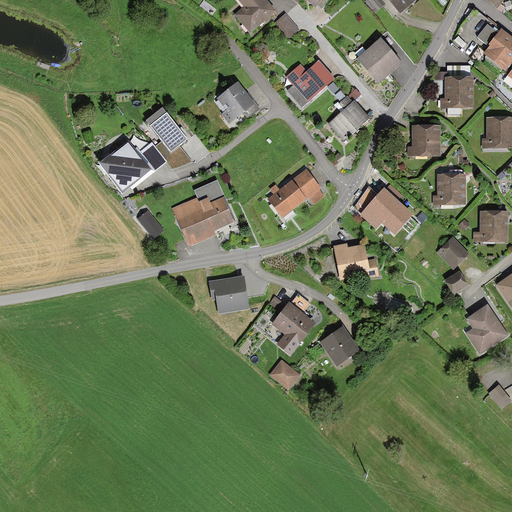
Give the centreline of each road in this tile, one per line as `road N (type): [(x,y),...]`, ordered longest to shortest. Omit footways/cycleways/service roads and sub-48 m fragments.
road 1 (unclassified): [(235,257),(0,300)]
road 2 (residential): [(389,120),(295,9)]
road 3 (residential): [(281,107),(210,161),(158,180)]
road 4 (residential): [(460,0),(389,120)]
road 5 (residential): [(348,193),(316,230),(235,257)]
